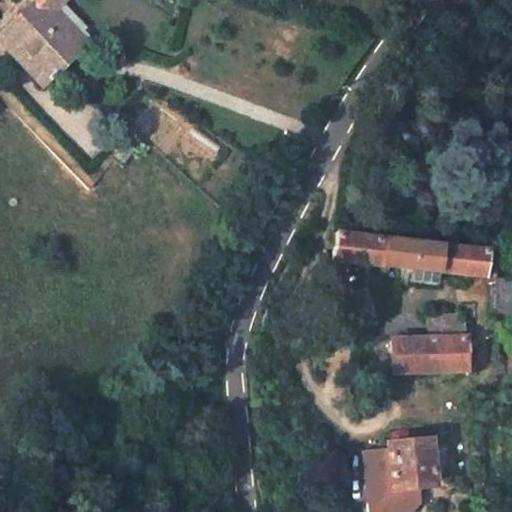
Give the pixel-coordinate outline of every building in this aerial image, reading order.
[(0,42),(0,43),(39,88),(79,53),(39,7),(0,42)] [(422,274),(480,279),(483,246),(331,235),(327,264),(387,272),(387,291),(396,291),(396,272),(410,274),(409,284),(420,285),(422,274)] [(362,290),(333,298),(342,327),(369,318),(362,290)] [(458,316),(426,318),(428,343),(459,341),(458,316)] [(392,345),(393,374),(430,373),(431,383),(443,383),(442,373),(473,373),(489,361),(486,340),(459,341),(428,343),(392,345)] [(427,440),(386,443),(389,490),(432,488),(427,440)]
